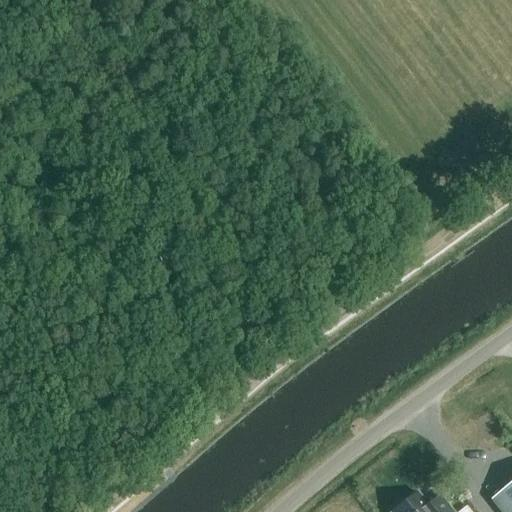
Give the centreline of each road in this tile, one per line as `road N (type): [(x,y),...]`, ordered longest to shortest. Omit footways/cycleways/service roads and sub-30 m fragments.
road 1 (track): [(91,511),(263,359),(511,187)]
road 2 (unclassified): [(286,511),(511,340)]
